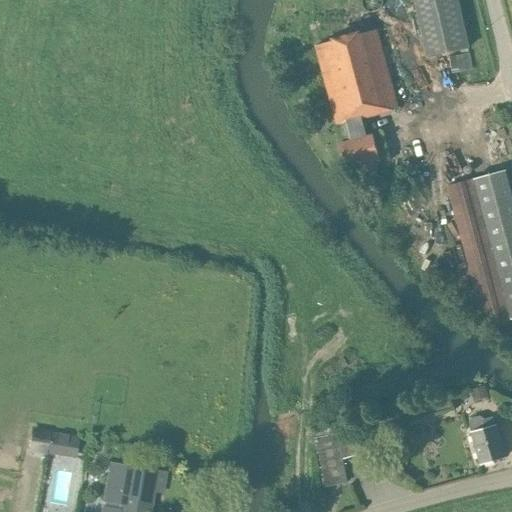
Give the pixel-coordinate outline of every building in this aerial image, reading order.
[(414,0),(427,58),(449,53),(468,49),(457,0),(414,0)] [(367,137),(362,119),(398,109),(377,30),(316,46),(337,124),(343,122),(348,142),(339,144),(345,167),(379,158),(373,135),(367,137)] [(472,71),(468,53),(450,56),(453,74),(456,73),(472,71)] [(484,326),(511,318),(511,195),(506,171),(447,186),(484,326)] [(475,401),(487,398),(483,386),(472,389),(475,401)] [(414,419),(453,409),(449,395),(410,407),(414,419)] [(336,429),(334,424),(346,421),(341,405),(317,411),(322,425),(314,427),(316,438),(314,438),(323,486),(346,482),(342,459),(360,454),(355,429),(344,432),(343,427),(336,429)] [(483,420),(483,418),(479,416),(471,419),(469,422),(472,432),(471,432),(480,465),(505,457),(495,425),(492,417),(483,420)] [(27,451),(47,454),(48,442),(50,432),(31,429),(28,447),(27,451)] [(101,506),(100,511),(149,511),(153,493),(164,494),(168,472),(126,465),(109,462),(107,476),(102,501),(105,502),(119,504),(119,509),(104,506),(101,506)]
